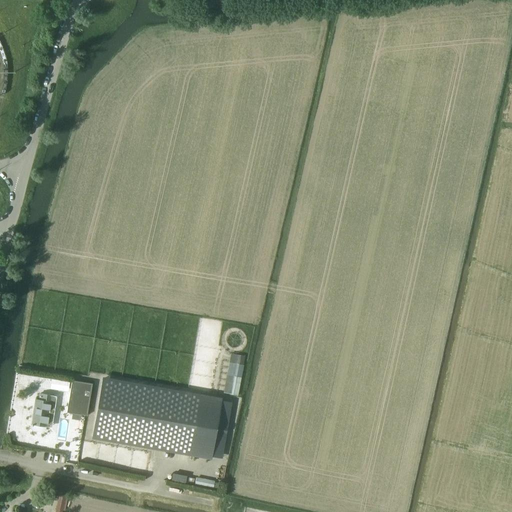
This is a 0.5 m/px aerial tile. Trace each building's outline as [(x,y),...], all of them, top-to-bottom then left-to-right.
[(237,359),(231,394),(237,395),(243,360),(237,359)] [(17,374),(6,436),(11,430),(13,432),(12,438),(17,438),(19,426),(21,423),(15,422),(16,416),(19,418),(20,417),(24,411),(13,402),(19,404),(20,401),(23,397),(17,393),(21,388),(35,391),(27,385),(30,380),(22,374),(17,373),(17,374)] [(68,391),(69,380),(51,377),(49,388),(68,391)] [(86,416),(91,384),(71,380),(66,412),(86,416)] [(99,382),(90,438),(210,457),(219,400),(99,382)] [(45,430),(50,402),(52,402),(53,396),(39,394),(38,400),(34,399),(30,428),(33,430),(42,431),(45,430)] [(172,473),(171,480),(187,482),(188,475),(172,473)] [(214,480),(196,476),(194,485),(212,488),(214,480)] [(55,511),(63,511),(66,494),(59,493),(55,511)]
